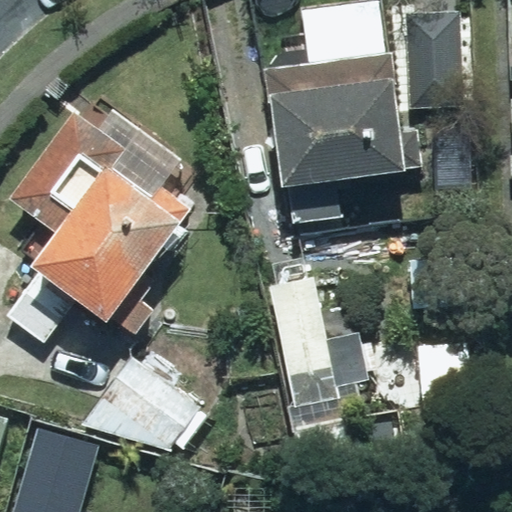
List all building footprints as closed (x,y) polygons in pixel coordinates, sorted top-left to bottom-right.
[(319,53),(283,57),(303,221),(363,214),(357,170),(381,167),(383,180),(421,175),(420,163),(431,162),(419,68),(411,69),(408,44),(399,46),(394,6),(314,17),(319,53)] [(26,197),(72,229),(15,312),(54,339),(93,283),(134,311),(205,208),(173,187),(199,149),(129,100),(117,117),(92,100),(26,197)] [(339,386),(382,373),(348,265),(274,289),(291,340),(307,335),(318,368),(332,364),(339,386)] [(93,421),(195,444),(220,408),(142,352),(93,421)] [(44,431),(18,511),(80,511),(100,449),(44,431)]
